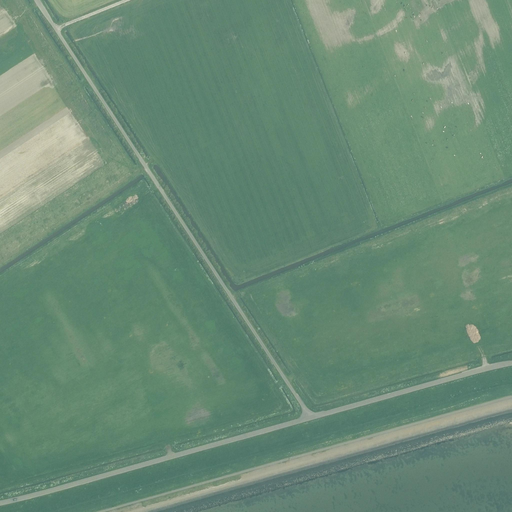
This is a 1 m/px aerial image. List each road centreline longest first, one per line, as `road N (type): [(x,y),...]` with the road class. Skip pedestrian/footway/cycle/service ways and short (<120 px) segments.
road 1 (unclassified): [(308,417),(36,0)]
road 2 (unclassified): [(0,501),(308,417)]
road 3 (unclassified): [(308,417),(511,363)]
